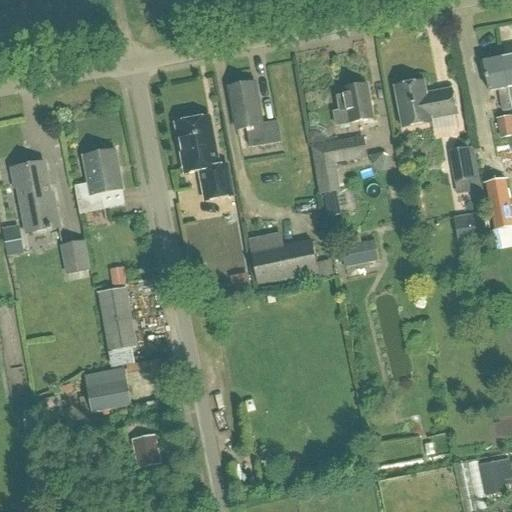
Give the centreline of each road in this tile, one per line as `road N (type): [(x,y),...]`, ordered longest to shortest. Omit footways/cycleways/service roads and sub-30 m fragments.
road 1 (residential): [(218,511),(133,64)]
road 2 (unclassified): [(133,64),(472,0)]
road 3 (unclassified): [(0,90),(133,64)]
